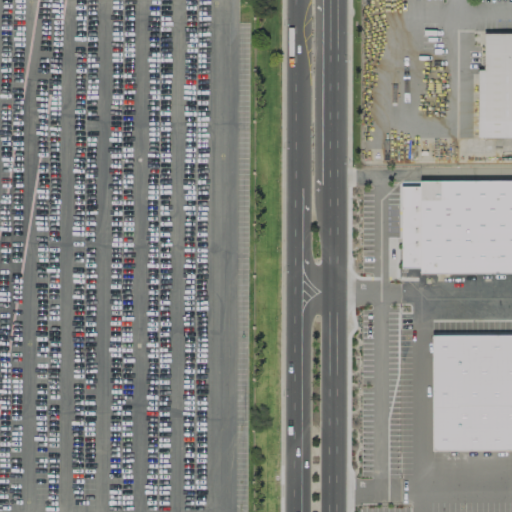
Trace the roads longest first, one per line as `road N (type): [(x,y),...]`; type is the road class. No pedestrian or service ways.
road 1 (primary): [(332,511),(334,189)]
road 2 (primary): [(296,288),(296,511)]
road 3 (primary): [(295,0),(296,201)]
road 4 (primary): [(334,189),(334,0)]
